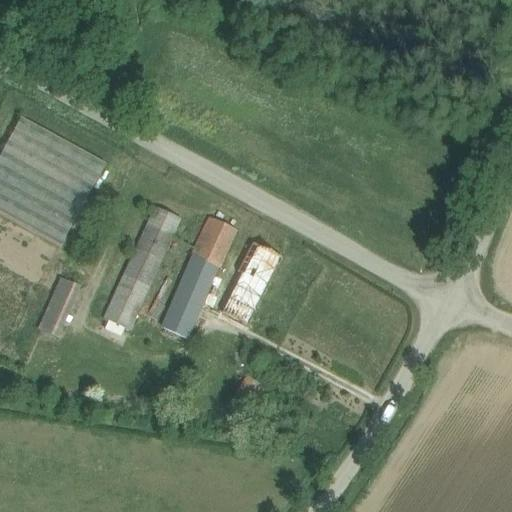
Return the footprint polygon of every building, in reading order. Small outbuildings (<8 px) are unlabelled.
[(0,214),(63,245),(105,160),(17,118),(0,153),(0,214)] [(102,318),(128,330),(181,219),(155,207),(102,318)] [(218,270),(216,269),(236,231),(209,218),(190,255),(189,255),(158,327),(188,340),(218,270)] [(282,259),(252,244),(231,284),(230,287),(234,289),(221,314),(221,315),(225,316),(247,328),(281,261),(282,259)] [(60,277),(38,328),(58,337),(80,286),(60,277)] [(254,410),(266,390),(246,377),(233,398),(254,410)]
